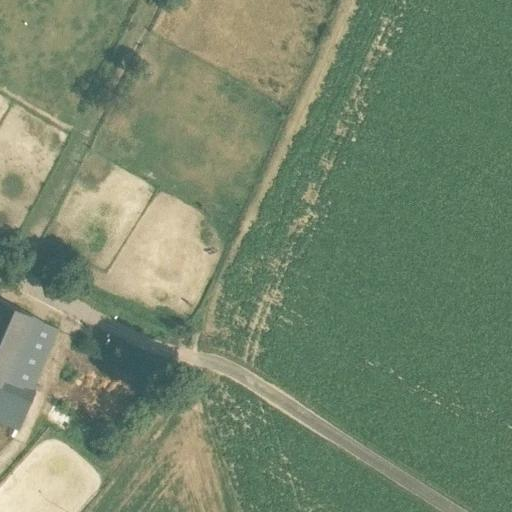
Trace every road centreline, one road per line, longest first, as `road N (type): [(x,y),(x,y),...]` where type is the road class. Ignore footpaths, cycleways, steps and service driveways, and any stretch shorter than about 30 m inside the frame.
road 1 (unclassified): [(198,361),(234,373),(441,511)]
road 2 (residential): [(0,272),(198,361)]
